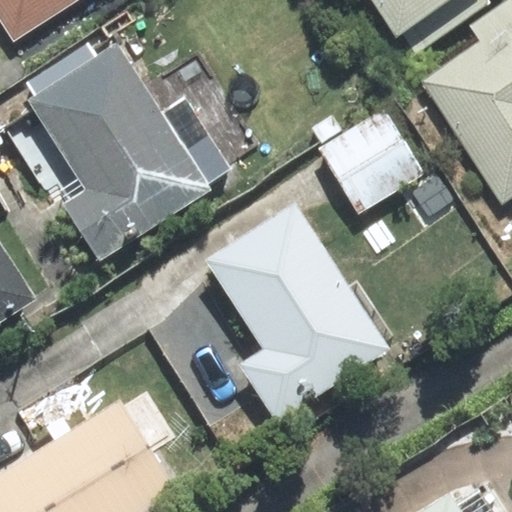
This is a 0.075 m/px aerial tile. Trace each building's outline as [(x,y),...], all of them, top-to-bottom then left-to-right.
[(0,0),(22,34),(77,0),(0,0)] [(384,0),(422,55),(503,0),(384,0)] [(497,41),(433,84),(510,200),(511,199),(511,14),(489,29),(497,41)] [(206,189),(124,55),(48,102),(104,193),(81,207),(107,249),(206,189)] [(394,124),(331,161),(362,211),(424,174),(394,124)] [(394,350),(306,211),(221,264),(277,352),(255,366),(288,417),(394,350)] [(0,326),(38,303),(0,241),(0,326)] [(149,511),(178,494),(124,410),(0,487),(0,511),(149,511)] [(467,511),(459,500),(441,511),(467,511)]
